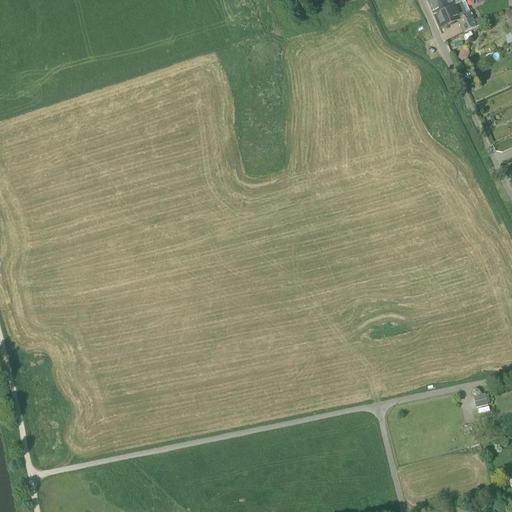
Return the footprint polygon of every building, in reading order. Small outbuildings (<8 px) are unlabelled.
[(428,0),(427,1),(434,17),(456,7),(452,0),(428,0)] [(439,30),(459,22),(465,19),(465,18),(471,15),(465,3),(463,4),(456,7),(434,17),(439,30)] [(471,15),(465,18),(465,19),(459,22),(462,29),(475,23),(471,15)] [(477,28),(484,25),(481,20),(475,23),(477,28)] [(462,29),(464,34),(477,28),(475,23),(462,29)] [(511,44),(511,37),(509,31),(502,35),(507,46),(511,44)] [(466,63),(470,54),(461,50),(458,60),(466,63)] [(474,398),(476,409),(488,407),(485,395),(474,398)]
